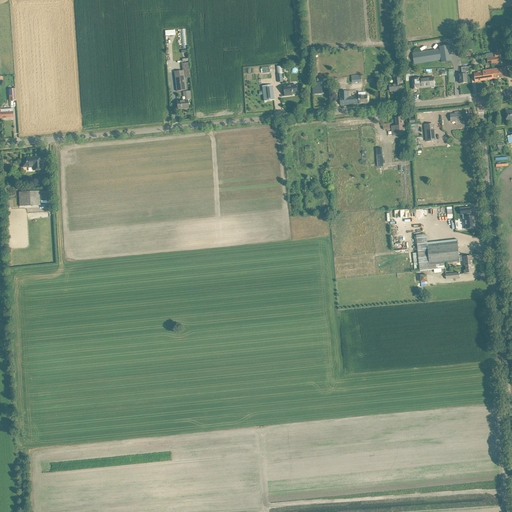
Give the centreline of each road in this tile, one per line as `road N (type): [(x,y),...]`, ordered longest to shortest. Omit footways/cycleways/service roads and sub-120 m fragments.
road 1 (unclassified): [(0,144),(481,102)]
road 2 (tertiary): [(508,400),(481,102)]
